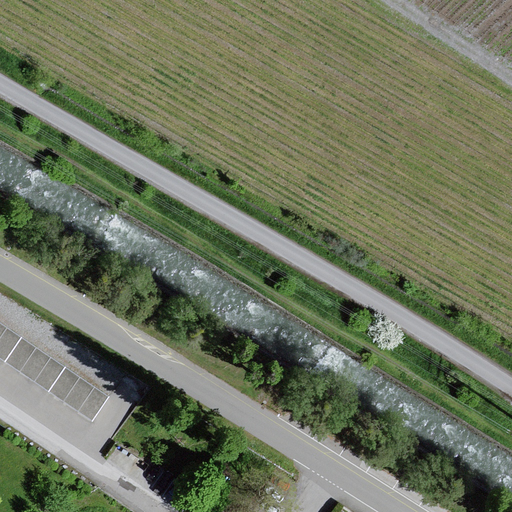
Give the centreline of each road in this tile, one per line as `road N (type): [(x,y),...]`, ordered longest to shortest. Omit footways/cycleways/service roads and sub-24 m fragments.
road 1 (residential): [(511,392),(0,87)]
road 2 (residential): [(332,471),(0,262)]
road 3 (residential): [(159,511),(0,406)]
